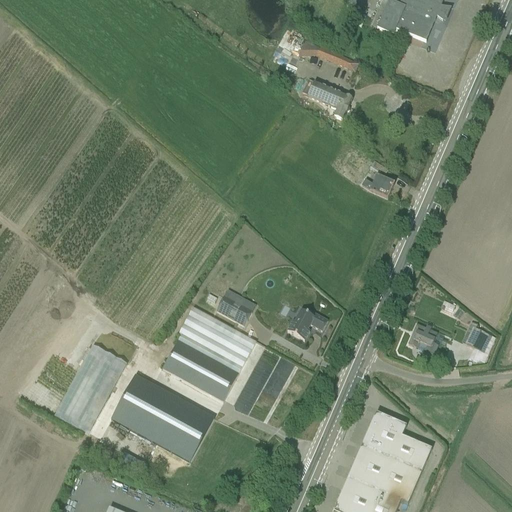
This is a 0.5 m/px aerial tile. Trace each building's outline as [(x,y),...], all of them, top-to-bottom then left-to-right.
[(364,15),(369,0),(354,0),(351,11),(364,15)] [(399,32),(428,44),(438,21),(446,25),(451,13),(443,10),(447,0),(391,0),(378,31),(397,38),(399,32)] [(365,19),(360,30),(365,32),(370,21),(365,19)] [(294,54),(301,37),(289,32),(282,49),(294,54)] [(304,56),(353,75),(357,64),(308,46),(304,56)] [(337,120),(344,123),(354,101),(309,81),(303,96),(340,113),(337,120)] [(359,187),(392,202),(399,187),(377,177),(374,185),(364,178),(359,187)] [(227,317),(257,331),(268,308),(246,298),(238,294),(227,317)] [(217,304),(226,306),(227,298),(218,297),(217,304)] [(268,342),(205,310),(172,374),(236,406),(268,342)] [(465,324),(469,316),(462,313),(458,320),(465,324)] [(287,334),(304,344),(309,334),(308,333),(310,329),(322,335),(327,324),(309,314),(307,318),(300,314),(294,326),(292,325),(287,334)] [(153,344),(160,335),(145,322),(137,332),(153,344)] [(488,369),(499,340),(479,333),(481,329),(473,326),(466,347),(477,351),(472,363),(488,369)] [(408,349),(435,359),(443,338),(416,328),(408,349)] [(124,424),(203,465),(218,435),(177,413),(182,404),(175,400),(179,394),(148,378),(124,424)] [(410,430),(380,416),(364,451),(423,478),(434,454),(405,441),(410,430)] [(407,511),(423,478),(364,451),(336,511),(407,511)]
